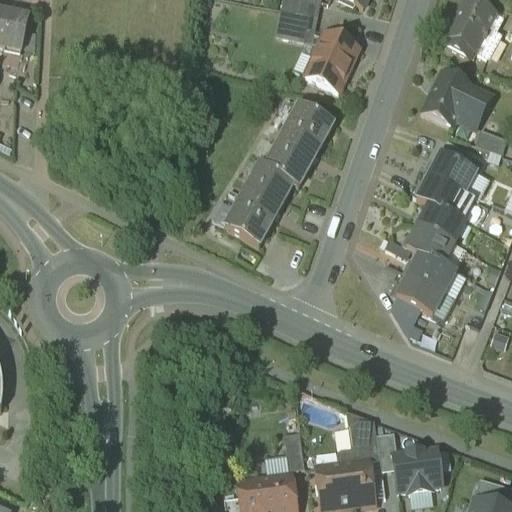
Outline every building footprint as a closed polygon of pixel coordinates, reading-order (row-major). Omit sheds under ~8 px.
[(331,0),(362,14),(368,0),(331,0)] [(320,8),(284,1),(281,17),(316,24),(320,8)] [(469,5),(457,28),(454,26),(444,43),(450,46),(446,52),(467,63),(471,57),(475,59),(476,58),(488,36),(497,20),(469,5)] [(28,23),(0,17),(0,53),(4,55),(5,53),(21,57),(28,23)] [(316,24),(281,17),(276,41),(305,47),(311,48),(313,38),(316,24)] [(498,42),(488,36),(476,58),(486,64),(498,42)] [(291,76),(304,83),(323,42),(313,38),(311,48),(305,47),(291,76)] [(356,55),(323,40),(323,42),(304,83),(337,98),(356,55)] [(490,104),(439,79),(439,80),(440,81),(431,99),(430,98),(421,116),(453,132),(456,126),(475,135),(490,104)] [(280,143),(315,162),(332,130),(298,111),(280,143)] [(507,146),(480,136),(474,152),(501,161),(507,146)] [(315,162),(280,143),(264,173),(292,191),(297,194),(315,162)] [(475,179),(439,160),(438,161),(439,162),(433,173),(429,171),(423,181),(463,202),(475,179)] [(240,205),(275,222),(292,191),(264,173),(259,170),(240,205)] [(463,202),(423,181),(427,184),(422,194),(417,192),(412,202),(464,229),(465,228),(453,222),(463,202)] [(464,229),(412,202),(412,203),(428,211),(423,222),(418,220),(413,230),(453,251),(464,229)] [(275,222),(240,205),(224,234),(258,253),(275,222)] [(453,251),(413,230),(417,233),(412,243),(407,241),(402,251),(454,278),(455,277),(443,271),(453,251)] [(454,278),(402,251),(402,252),(419,261),(413,271),(408,269),(403,279),(443,300),(454,278)] [(443,300),(403,279),(403,280),(407,282),(402,292),(397,290),(392,301),(432,322),(443,300)] [(340,432),(345,416),(313,406),(308,422),(340,432)] [(373,429),(345,419),(347,436),(358,441),(360,455),(365,458),(366,468),(378,467),(375,443),(373,429)] [(298,440),(283,442),(288,478),(303,476),(298,440)] [(395,478),(393,463),(396,462),(393,441),(375,443),(378,467),(379,467),(381,479),(395,478)] [(360,455),(339,458),(335,462),(337,472),(315,475),(320,511),(372,511),(371,505),(366,468),(365,458),(360,455)] [(396,462),(393,463),(395,478),(397,498),(407,496),(408,501),(431,498),(430,494),(441,492),(436,457),(396,462)] [(378,467),(366,468),(371,505),(384,504),(381,479),(379,467),(378,467)] [(293,511),(290,483),(237,490),(239,507),(239,511),(293,511)] [(511,495),(479,486),(474,504),(500,511),(507,511),(511,497),(511,495)]
